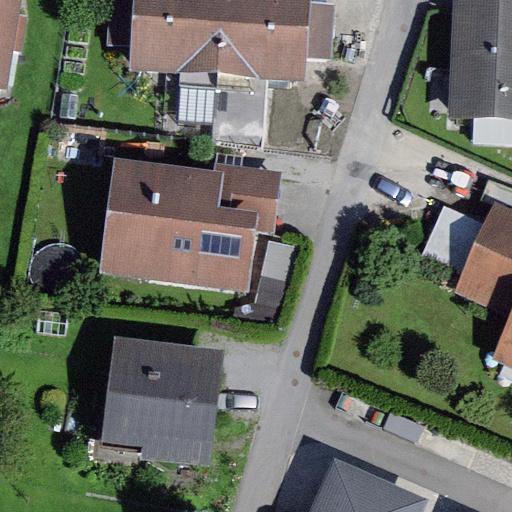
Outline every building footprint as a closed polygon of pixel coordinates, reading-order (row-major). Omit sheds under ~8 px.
[(0,0),(0,94),(27,98),(33,56),(39,57),(44,22),(39,22),(41,0),(0,0)] [(124,0),(122,51),(153,52),(152,79),(328,87),(330,64),(347,64),(350,9),(333,8),(333,0),(124,0)] [(511,0),(469,0),(467,124),(488,124),(488,146),(511,146),(511,0)] [(230,177),(133,166),(120,284),(270,301),(267,321),(297,324),(306,250),(279,247),(280,240),(293,241),(300,174),(231,166),(230,177)] [(467,273),(485,220),(443,206),(425,259),(467,273)] [(511,207),(509,206),(470,295),(511,314),(511,359),(510,365),(511,365),(511,207)] [(244,356),(133,344),(121,450),(164,455),(162,467),(230,474),(244,356)] [(424,511),(426,508),(333,466),(312,511),(424,511)]
